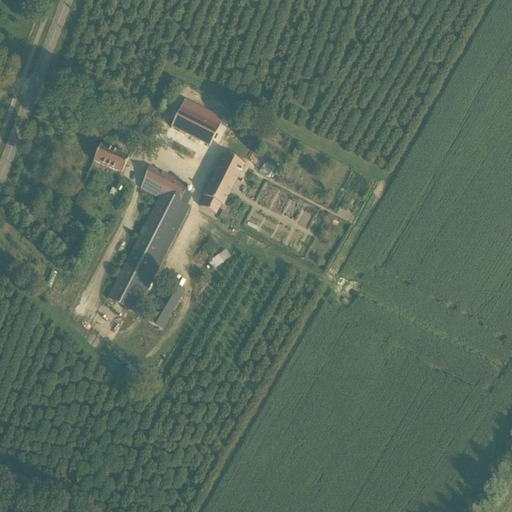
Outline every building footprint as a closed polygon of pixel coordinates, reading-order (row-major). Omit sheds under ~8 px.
[(171,103),(163,123),(202,140),(211,120),(171,103)] [(244,115),(234,110),(230,118),(241,123),(244,115)] [(122,174),(125,167),(129,158),(100,146),(93,162),(122,174)] [(205,198),(200,208),(216,215),(221,206),(223,207),(244,166),(224,155),(203,197),(205,198)] [(258,175),(271,180),(276,167),(264,162),(258,175)] [(192,196),(185,192),(188,187),(149,167),(141,189),(158,199),(107,299),(129,310),(183,204),(187,206),(192,196)] [(93,183),(96,172),(91,170),(87,182),(93,183)] [(327,233),(333,236),(338,223),(332,220),(327,233)] [(213,270),(223,263),(218,256),(208,263),(213,270)] [(187,283),(176,277),(150,324),(161,331),(187,283)]
